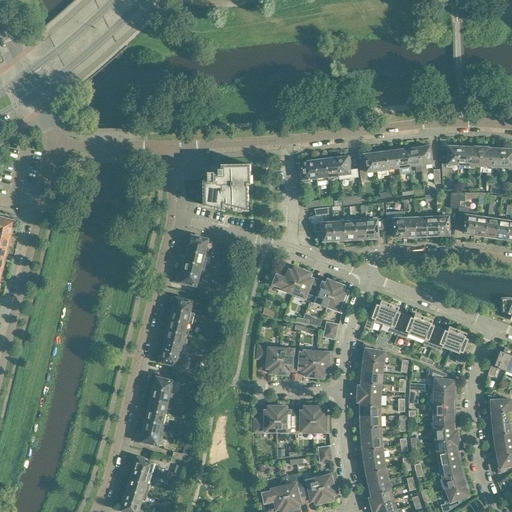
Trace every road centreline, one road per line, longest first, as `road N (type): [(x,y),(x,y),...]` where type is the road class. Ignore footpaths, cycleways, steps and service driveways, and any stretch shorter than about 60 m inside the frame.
road 1 (residential): [(95,511),(172,217)]
road 2 (residential): [(168,147),(460,122)]
road 3 (residential): [(498,511),(478,453),(474,388),(491,323)]
road 4 (residential): [(511,264),(385,259),(369,277)]
road 5 (secondary): [(36,92),(143,0)]
road 6 (residential): [(491,323),(369,277)]
road 7 (residential): [(357,511),(340,390)]
road 8 (residential): [(290,241),(172,217)]
